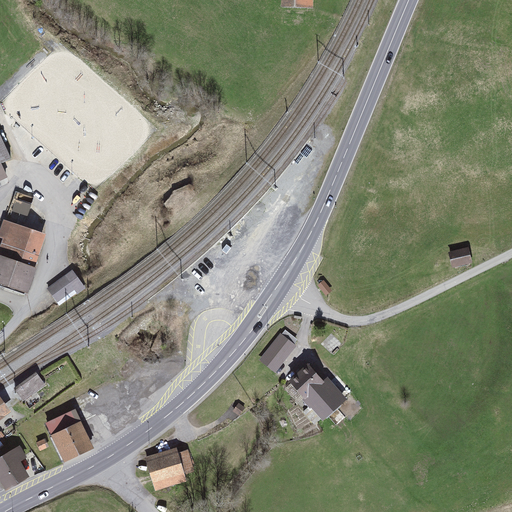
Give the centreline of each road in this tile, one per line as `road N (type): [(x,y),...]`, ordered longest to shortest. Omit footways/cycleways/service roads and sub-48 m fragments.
road 1 (primary): [(4,511),(150,429),(213,374),(279,288)]
road 2 (primary): [(279,288),(324,204),(409,0)]
road 3 (unclassified): [(511,254),(365,322),(341,320),(279,288)]
road 4 (residential): [(0,340),(47,272),(55,218),(29,168)]
